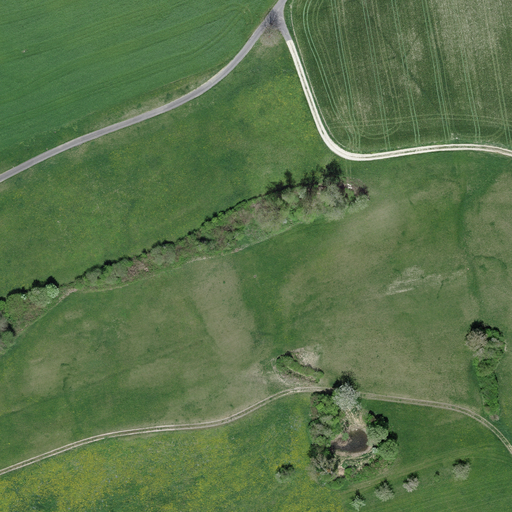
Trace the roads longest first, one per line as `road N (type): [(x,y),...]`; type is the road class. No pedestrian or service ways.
road 1 (track): [(0,473),(96,438),(219,422),(288,391),(313,389),(469,413),(511,451)]
road 2 (residential): [(0,177),(210,84),(283,0)]
road 3 (track): [(511,157),(481,148),(359,159),(336,152),(322,137),(273,17)]
